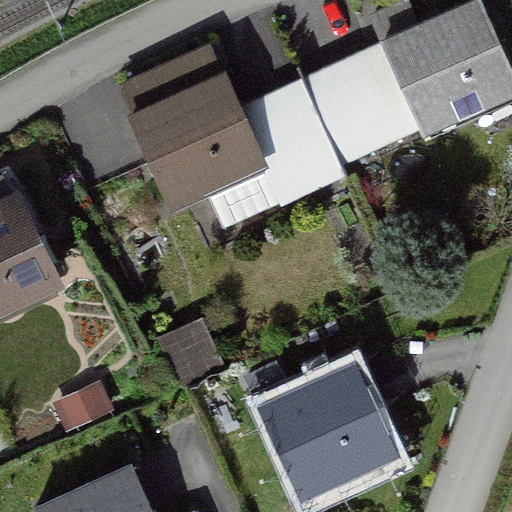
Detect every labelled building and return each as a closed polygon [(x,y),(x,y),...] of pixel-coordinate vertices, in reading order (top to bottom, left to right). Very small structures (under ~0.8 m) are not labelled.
[(511,92),(511,53),(487,0),(445,0),(418,13),(412,0),(391,0),(370,10),(382,34),(363,43),(302,71),(261,90),(245,97),(227,59),(221,61),(209,35),(112,80),(176,218),(210,203),(221,226),(279,200),(280,203),(313,188),(319,202),(344,190),(339,181),(350,176),(343,159),(421,123),(425,132),(511,92)] [(0,317),(59,289),(55,281),(65,275),(18,178),(9,182),(2,167),(0,168),(0,317)] [(227,364),(203,313),(157,334),(180,385),(227,364)] [(293,334),(298,346),(350,327),(345,314),(293,334)] [(299,494),(401,447),(357,350),(290,380),(280,359),(245,375),(299,494)] [(115,409),(101,376),(51,398),(65,431),(115,409)] [(202,511),(199,506),(178,511),(158,511),(132,452),(32,497),(38,511),(202,511)]
